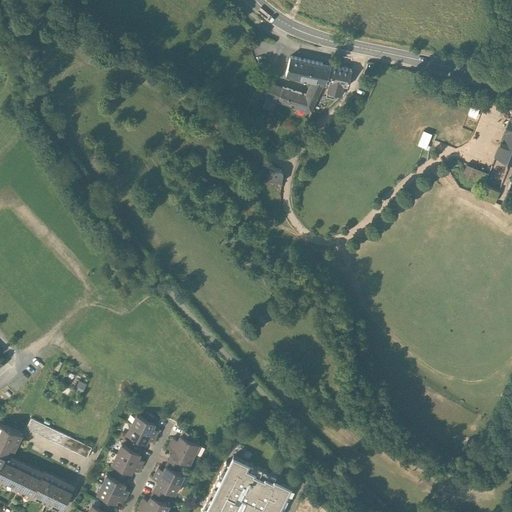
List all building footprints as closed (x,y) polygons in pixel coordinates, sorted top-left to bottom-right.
[(311,117),(325,85),(330,68),(289,58),(284,79),(310,86),(306,98),(270,85),(263,114),(273,118),(277,107),(311,117)] [(353,74),(330,68),(325,85),(329,86),(327,97),(341,101),(344,90),(348,92),(353,74)] [(473,105),(470,114),(478,117),(481,108),(473,105)] [(511,106),(511,110),(494,159),(511,166),(511,106)] [(420,145),(429,148),(434,133),(425,130),(420,145)] [(283,175),(263,168),(259,179),(278,187),(283,175)] [(484,186),(488,174),(472,168),(468,180),(478,184),(484,186)] [(499,192),(484,186),(478,184),(474,195),(494,203),(499,192)] [(77,388),(84,391),(88,382),(81,379),(77,388)] [(135,411),(130,421),(151,431),(156,421),(135,411)] [(92,447),(30,417),(25,427),(88,457),(92,447)] [(23,433),(0,421),(0,450),(12,456),(23,433)] [(146,441),(151,431),(130,421),(125,431),(146,441)] [(179,432),(175,442),(196,452),(200,441),(179,432)] [(120,441),(116,451),(137,461),(141,451),(120,441)] [(191,462),(196,452),(175,442),(170,452),(191,462)] [(0,450),(0,482),(29,496),(41,470),(12,456),(0,450)] [(132,472),(137,461),(116,451),(111,462),(132,472)] [(230,458),(203,511),(278,511),(291,487),(230,458)] [(164,463),(159,473),(180,483),(185,472),(164,463)] [(61,511),(62,511),(75,486),(41,470),(29,496),(61,511)] [(105,473),(101,483),(122,493),(126,483),(105,473)] [(175,493),(180,483),(159,473),(154,483),(175,493)] [(117,504),(122,493),(101,483),(96,494),(117,504)] [(150,495),(145,505),(159,511),(167,511),(171,505),(150,495)]
